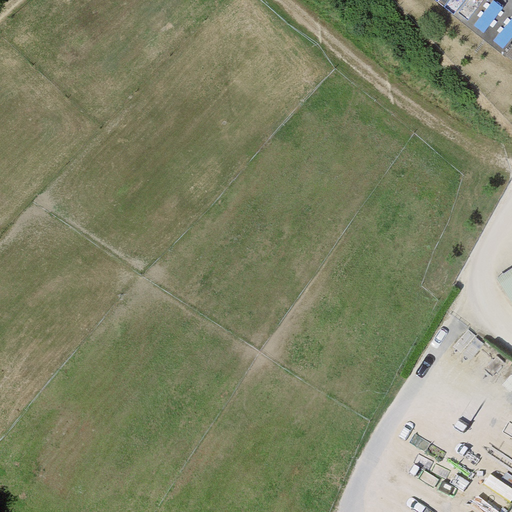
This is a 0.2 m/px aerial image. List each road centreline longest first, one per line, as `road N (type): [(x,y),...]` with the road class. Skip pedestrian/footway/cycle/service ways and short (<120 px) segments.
road 1 (track): [(282,0),(400,100),(511,165)]
road 2 (residential): [(360,511),(357,494),(462,305)]
road 3 (residential): [(437,511),(511,384)]
